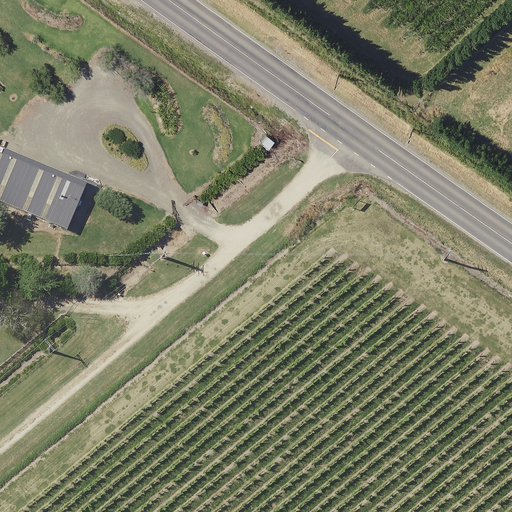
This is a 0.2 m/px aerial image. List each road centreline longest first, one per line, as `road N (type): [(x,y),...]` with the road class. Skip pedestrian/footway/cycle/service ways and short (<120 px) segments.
road 1 (unclassified): [(357,135),(122,344)]
road 2 (primary): [(357,135),(168,0)]
road 3 (primary): [(511,241),(357,135)]
